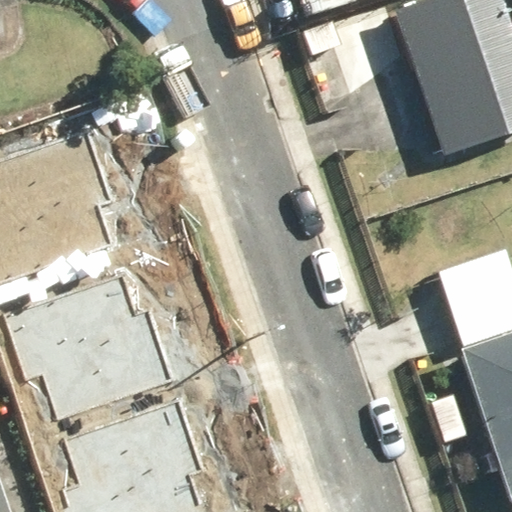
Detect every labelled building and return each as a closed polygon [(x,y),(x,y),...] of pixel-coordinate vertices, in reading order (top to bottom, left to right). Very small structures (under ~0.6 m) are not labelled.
[(511,50),(495,0),(435,0),(391,15),(439,156),(511,131),(511,50)] [(0,156),(0,277),(104,247),(90,202),(107,197),(86,130),(0,156)] [(1,319),(22,380),(44,372),(59,417),(171,380),(148,311),(135,315),(123,278),(1,319)] [(511,511),(511,335),(456,354),(509,511),(511,511)] [(62,493),(67,511),(201,511),(190,474),(202,471),(182,402),(63,436),(78,489),(62,493)]
